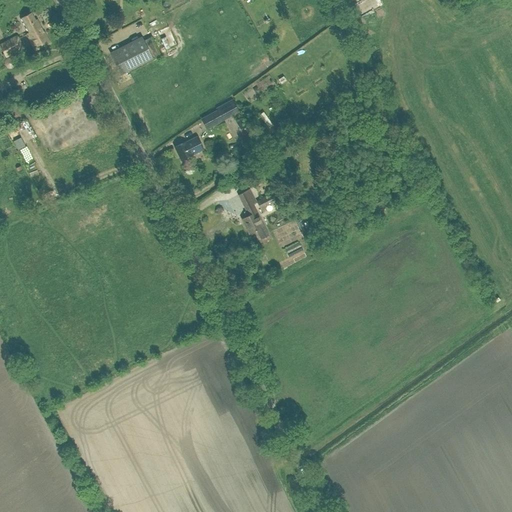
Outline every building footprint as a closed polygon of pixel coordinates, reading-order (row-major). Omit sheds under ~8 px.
[(34,20),(31,13),(21,18),(29,33),(27,34),(34,50),(49,43),(44,32),(43,33),(36,19),(34,20)] [(16,35),(0,43),(0,48),(6,58),(23,49),(16,35)] [(152,58),(159,55),(155,48),(149,52),(143,40),(111,57),(120,75),(152,58)] [(200,118),(206,130),(239,112),(232,99),(215,108),(216,110),(200,118)] [(25,145),(21,137),(14,140),(18,148),(25,145)] [(186,142),(186,141),(174,147),(180,161),(192,155),(202,150),(196,137),(186,142)] [(269,158),(248,172),(255,182),(275,168),(269,158)] [(303,175),(300,177),(309,191),(316,187),(309,176),(305,178),(303,175)] [(298,177),(293,179),(298,190),(304,187),(298,177)] [(281,199),(276,190),(260,199),(265,208),(281,199)] [(249,234),(257,230),(260,236),(267,232),(254,207),(245,211),(248,216),(241,219),(249,234)]
